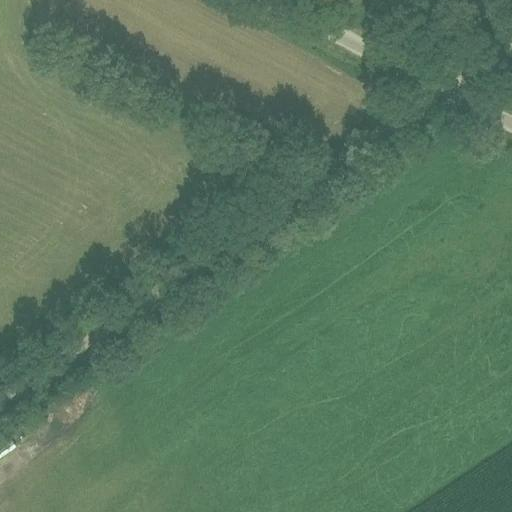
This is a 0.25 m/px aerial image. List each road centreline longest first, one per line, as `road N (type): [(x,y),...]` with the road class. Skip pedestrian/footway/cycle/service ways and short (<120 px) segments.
road 1 (track): [(0,397),(511,35)]
road 2 (unclassified): [(511,124),(264,0)]
